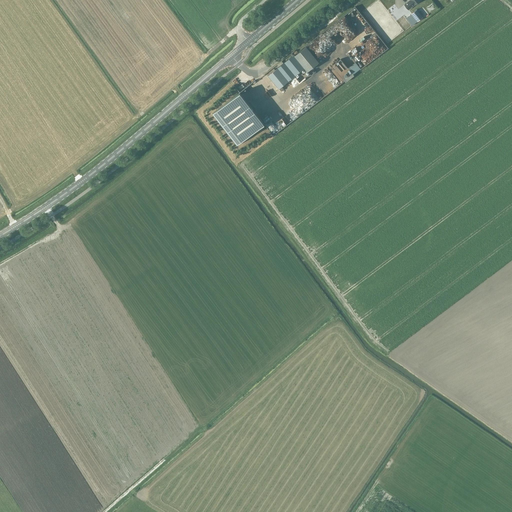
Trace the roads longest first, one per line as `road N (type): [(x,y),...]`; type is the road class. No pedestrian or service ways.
road 1 (tertiary): [(0,234),(75,185),(231,55)]
road 2 (unclassified): [(231,55),(248,72),(259,71),(353,0)]
